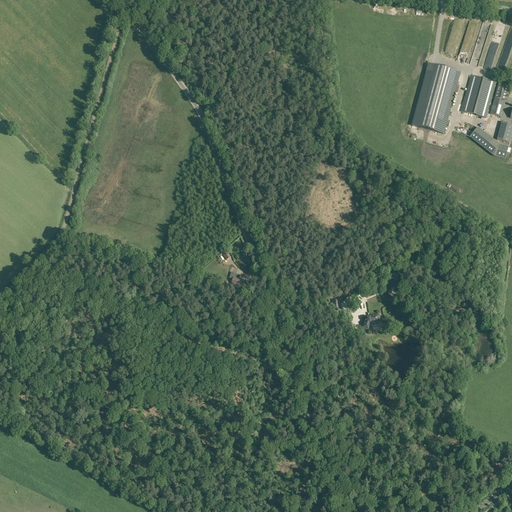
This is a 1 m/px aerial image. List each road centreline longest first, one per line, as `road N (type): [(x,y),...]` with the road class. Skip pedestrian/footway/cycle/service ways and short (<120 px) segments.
road 1 (unclassified): [(343,511),(203,117),(123,10)]
road 2 (track): [(123,10),(59,234),(0,295)]
